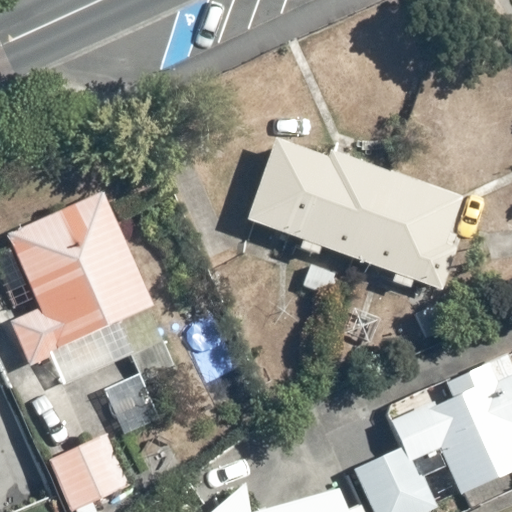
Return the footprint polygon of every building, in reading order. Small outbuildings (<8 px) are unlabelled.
[(320,159),(271,142),(243,223),(437,290),(450,253),(442,250),(459,200),(322,154),(320,159)] [(150,308),(99,193),(0,236),(0,238),(32,311),(6,323),(26,368),(48,359),(46,354),(150,308)] [(401,452),(352,473),(368,511),(433,511),(436,511),(422,479),(444,469),(457,499),(511,475),(511,372),(505,356),(441,384),(449,401),(390,426),(401,452)] [(74,511),(130,487),(106,435),(47,462),(69,511),(74,511)] [(343,511),(334,492),(259,511),(245,511),(241,486),(211,511),(343,511)]
